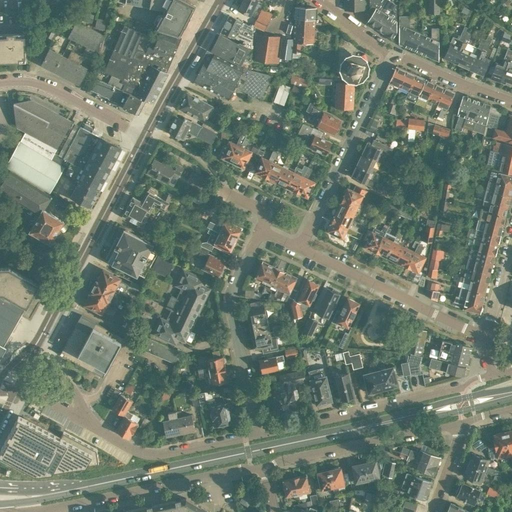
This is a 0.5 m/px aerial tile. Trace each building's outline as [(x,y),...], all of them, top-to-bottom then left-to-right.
[(126,0),(125,4),(160,10),(164,11),(155,29),(161,31),(180,37),(196,6),(183,0),(126,0)] [(258,0),(243,0),(239,10),(251,15),(258,0)] [(344,0),(344,10),(364,10),(364,0),(344,0)] [(366,13),(371,16),(366,22),(375,28),(384,13),(387,10),(382,7),(383,4),(380,1),(380,0),(369,0),(369,9),(366,13)] [(384,13),(375,28),(383,33),(392,18),(389,16),(394,9),(396,5),(387,0),(385,0),(383,4),(382,7),(387,10),(384,13)] [(428,0),(428,14),(439,14),(438,0),(428,0)] [(314,44),(316,8),(296,6),(293,52),(293,57),(300,58),(300,53),(301,53),(301,43),(314,44)] [(272,13),(261,8),(254,24),(265,29),(272,13)] [(395,10),(394,9),(389,16),(392,18),(383,33),(392,39),(396,31),(396,18),(395,18),(396,16),(395,10)] [(83,20),(92,22),(94,14),(85,12),(83,20)] [(240,43),(253,49),(254,25),(252,24),(251,26),(229,16),(222,31),(241,41),(240,43)] [(399,16),(399,24),(399,43),(415,51),(422,35),(410,29),(410,16),(399,16)] [(107,19),(98,17),(96,27),(105,29),(107,19)] [(73,20),(67,38),(97,49),(104,32),(73,20)] [(143,25),(113,85),(122,89),(146,100),(155,82),(156,83),(166,62),(165,62),(174,44),(176,45),(180,37),(143,25)] [(450,43),(444,57),(454,62),(467,32),(469,28),(464,26),(458,39),(453,37),(450,43)] [(422,35),(415,51),(438,61),(438,28),(431,28),(431,38),(422,35)] [(463,66),(472,46),(467,43),(471,34),(467,32),(454,62),(463,66)] [(504,32),(501,40),(510,43),(511,40),(510,39),(510,35),(504,32)] [(40,37),(33,51),(39,54),(34,64),(44,69),(84,89),(99,58),(59,38),(50,33),(46,40),(40,37)] [(282,36),(258,33),(255,60),(278,63),(282,36)] [(253,49),(240,43),(238,43),(220,34),(212,50),(245,67),(244,68),(251,71),(253,49)] [(486,40),(482,50),(473,70),(482,75),(489,61),(483,58),(492,38),(488,36),(486,40)] [(293,39),(282,38),(280,51),(292,52),(293,39)] [(482,38),(477,48),(482,50),(486,40),(482,38)] [(0,62),(25,62),(25,46),(1,47),(1,50),(0,49),(0,62)] [(477,48),(472,46),(463,66),(473,70),(482,50),(477,48)] [(493,47),(489,57),(493,59),(497,49),(493,47)] [(507,49),(502,65),(496,63),(491,78),(501,81),(511,50),(507,49)] [(511,63),(511,50),(501,81),(511,85),(511,81),(511,68),(510,68),(511,63)] [(251,73),(251,71),(244,68),(244,69),(214,54),(209,65),(204,63),(194,82),(228,99),(235,86),(249,94),(260,100),(272,76),(251,73)] [(360,61),(359,60),(358,59),(356,59),(354,59),(353,59),(352,59),(350,59),(349,60),(348,60),(348,61),(346,63),(345,64),(345,65),(345,66),(344,69),(345,71),(345,72),(346,73),(347,75),(348,76),(349,77),(351,77),(352,78),(353,78),(354,78),(356,78),(357,78),(358,77),(360,76),(361,75),(362,74),(363,73),(363,71),(364,70),(364,68),(364,67),(363,65),(363,64),(362,63),(362,62),(360,61)] [(399,87),(407,71),(396,66),(389,82),(399,87)] [(416,75),(407,71),(399,87),(409,91),(416,75)] [(318,75),(317,85),(332,86),(333,76),(318,75)] [(409,91),(405,99),(409,101),(415,103),(418,95),(426,79),(416,75),(409,91)] [(122,90),(108,83),(108,84),(96,78),(91,90),(97,93),(97,92),(100,93),(99,94),(106,97),(106,96),(108,97),(108,98),(114,102),(114,101),(117,102),(116,103),(124,107),(124,108),(130,111),(131,108),(140,113),(146,101),(146,100),(122,89),(122,90)] [(301,78),(297,85),(304,89),(307,81),(301,78)] [(435,83),(426,79),(418,95),(428,100),(435,83)] [(336,82),(335,107),(353,108),(354,83),(336,82)] [(280,83),(274,101),(284,105),(291,87),(280,83)] [(435,83),(428,100),(426,104),(431,106),(433,102),(437,104),(445,88),(435,83)] [(301,95),(304,89),(294,84),(292,90),(301,95)] [(445,88),(437,104),(442,106),(438,117),(443,119),(455,92),(445,88)] [(179,109),(205,122),(214,106),(187,93),(179,109)] [(455,129),(460,131),(464,121),(472,99),(463,95),(459,107),(458,114),(460,115),(455,129)] [(464,121),(462,127),(472,130),(473,129),(475,121),(481,102),(472,99),(464,121)] [(16,127),(25,132),(57,148),(71,122),(31,100),(13,102),(16,127)] [(475,121),(473,129),(484,133),(485,127),(488,112),(490,105),(481,102),(475,121)] [(313,108),(316,109),(318,106),(311,103),(307,111),(311,113),(313,108)] [(341,121),(316,109),(313,108),(311,113),(317,116),(317,115),(321,117),(317,125),(335,134),(336,132),(338,132),(339,129),(338,128),(341,121)] [(506,130),(496,128),(499,116),(488,112),(485,127),(494,129),(492,137),(511,142),(511,114),(506,130)] [(183,120),(176,116),(168,131),(183,139),(187,130),(197,134),(201,126),(199,124),(191,121),(184,118),(183,120)] [(415,129),(417,119),(407,118),(406,128),(415,129)] [(417,119),(415,129),(423,130),(424,120),(417,119)] [(405,121),(395,120),(394,128),(404,129),(405,121)] [(101,138),(71,122),(54,153),(71,162),(65,172),(79,180),(78,180),(79,181),(85,169),(90,159),(96,148),(101,138)] [(312,128),(302,123),(298,133),(306,137),(303,143),(309,146),(326,154),(328,148),(330,149),(331,146),(330,144),(331,142),(310,133),(312,128)] [(201,126),(197,134),(211,142),(216,133),(201,126)] [(440,126),(438,135),(441,136),(439,142),(446,144),(450,129),(440,126)] [(54,153),(57,148),(25,132),(6,167),(49,192),(63,167),(51,160),(54,153)] [(241,135),(237,145),(230,142),(222,157),(224,158),(224,159),(227,161),(229,160),(233,162),(241,147),(245,137),(241,135)] [(101,137),(101,138),(96,148),(116,159),(116,158),(121,148),(101,137)] [(249,139),(245,137),(241,147),(233,162),(238,164),(238,166),(242,167),(243,166),(244,167),(247,161),(252,163),(259,149),(253,146),(251,152),(244,148),(249,139)] [(368,143),(362,154),(374,160),(380,163),(384,156),(385,157),(389,147),(374,140),(373,140),(375,141),(373,145),(368,143)] [(489,159),(488,164),(499,166),(498,170),(511,173),(511,144),(504,143),(502,152),(491,150),(489,159)] [(116,159),(96,148),(90,159),(110,169),(110,168),(115,159),(116,159)] [(291,148),(282,167),(283,167),(276,182),(286,187),(287,184),(293,172),(295,170),(288,166),(295,150),(291,148)] [(259,149),(252,163),(258,166),(255,172),(256,172),(256,174),(260,176),(261,175),(266,177),(272,162),(262,157),(265,152),(259,149)] [(374,160),(362,154),(357,165),(369,171),(371,172),(373,167),(371,166),(374,160)] [(274,158),(272,162),(266,177),(270,179),(270,181),(274,183),(275,181),(276,182),(283,167),(282,167),(276,164),(278,160),(274,158)] [(110,169),(90,159),(85,169),(104,180),(105,179),(104,179),(110,169),(110,170),(110,169)] [(177,164),(175,168),(166,163),(165,165),(154,159),(147,172),(168,183),(174,172),(180,175),(184,168),(177,164)] [(369,171),(357,165),(352,176),(365,183),(371,186),(373,181),(368,178),(366,177),(369,171)] [(300,184),(297,192),(301,194),(301,195),(305,197),(306,196),(307,197),(314,182),(308,179),(312,169),(308,167),(305,173),(303,177),(300,184)] [(104,180),(85,169),(80,180),(99,190),(104,180)] [(10,170),(1,184),(0,186),(0,190),(37,214),(33,221),(32,220),(30,224),(32,225),(33,225),(30,231),(51,244),(64,222),(43,209),(51,197),(10,170)] [(201,186),(201,184),(204,179),(193,172),(189,179),(201,186)] [(287,184),(286,187),(287,187),(287,189),(291,191),(292,190),(297,192),(300,184),(303,177),(293,172),(287,184)] [(511,186),(511,188),(511,190),(511,176),(498,173),(491,172),(491,177),(490,176),(489,181),(511,186)] [(80,180),(79,181),(71,196),(90,206),(99,190),(80,180)] [(489,181),(487,190),(493,192),(510,197),(511,190),(511,188),(511,186),(489,181),(488,181),(489,181)] [(347,189),(342,199),(357,206),(361,208),(372,213),(371,212),(373,209),(368,207),(368,206),(363,204),(363,203),(359,201),(362,196),(364,197),(367,191),(356,186),(353,191),(348,189),(347,189)] [(150,188),(148,191),(147,191),(141,201),(133,197),(123,215),(143,226),(155,204),(158,206),(158,207),(169,213),(175,196),(166,191),(163,199),(157,196),(158,193),(150,188)] [(486,190),(483,200),(484,200),(491,202),(507,206),(510,197),(493,192),(487,190),(486,190)] [(196,193),(193,201),(197,202),(201,203),(203,197),(196,193)] [(338,203),(336,209),(352,216),(357,206),(342,199),(340,203),(338,203)] [(507,206),(484,200),(483,204),(490,206),(488,212),(505,216),(507,206)] [(389,204),(387,209),(395,213),(397,208),(389,204)] [(14,214),(3,208),(0,212),(0,222),(6,226),(10,220),(14,214)] [(372,213),(361,208),(359,212),(364,214),(364,215),(370,218),(372,213)] [(403,216),(405,211),(397,208),(395,213),(403,216)] [(333,214),(334,215),(332,220),(357,231),(359,227),(349,223),(352,216),(336,209),(333,214)] [(481,210),(479,219),(502,226),(505,216),(488,212),(481,210)] [(411,220),(413,215),(405,211),(403,216),(411,220)] [(225,221),(221,228),(212,224),(214,219),(206,215),(201,224),(210,228),(235,241),(241,229),(225,221)] [(419,216),(416,222),(426,226),(427,219),(419,216)] [(420,240),(420,241),(431,243),(435,221),(427,219),(426,226),(424,235),(422,235),(420,240)] [(478,219),(476,229),(483,231),(500,235),(502,226),(479,219),(478,219)] [(357,231),(332,220),(330,224),(328,224),(327,228),(328,229),(327,230),(328,230),(328,231),(331,232),(339,236),(342,237),(346,229),(348,230),(346,233),(358,238),(360,233),(357,231)] [(370,230),(365,239),(368,240),(366,246),(367,246),(366,247),(366,249),(370,251),(373,249),(376,251),(383,237),(387,228),(384,226),(381,231),(375,228),(373,232),(370,230)] [(235,241),(210,228),(208,232),(217,237),(213,245),(229,253),(235,241)] [(387,228),(383,237),(376,251),(380,253),(380,255),(384,257),(386,257),(387,256),(396,237),(389,233),(390,229),(387,228)] [(154,244),(124,229),(107,261),(118,267),(117,267),(114,272),(116,274),(137,284),(140,278),(137,276),(138,274),(145,277),(158,253),(151,249),(154,244)] [(396,237),(387,256),(397,261),(404,247),(405,245),(398,241),(404,230),(400,229),(396,237)] [(475,234),(474,239),(481,241),(497,245),(498,243),(499,243),(501,235),(500,235),(483,231),(476,229),(475,234)] [(497,245),(474,239),(473,243),(480,245),(478,251),(495,255),(496,255),(498,247),(497,247),(497,245)] [(209,255),(209,256),(206,255),(209,250),(196,244),(191,255),(198,258),(206,261),(203,268),(219,275),(219,274),(221,274),(223,271),(222,269),(224,263),(214,259),(215,258),(209,255)] [(416,248),(414,252),(407,266),(412,268),(412,270),(415,272),(418,271),(425,257),(420,255),(424,247),(418,244),(416,248)] [(414,252),(404,247),(397,261),(398,261),(398,262),(398,264),(402,266),(404,264),(407,266),(414,252)] [(478,251),(471,249),(469,258),(492,264),(495,255),(478,251)] [(0,256),(2,258),(4,254),(1,252),(0,251),(0,352),(31,298),(35,298),(37,294),(37,293),(34,293),(39,285),(9,268),(0,268),(0,256)] [(174,262),(159,255),(152,270),(167,277),(174,262)] [(492,264),(469,258),(466,268),(469,268),(490,274),(492,264)] [(266,283),(274,267),(263,262),(255,278),(266,283)] [(274,267),(266,283),(277,288),(285,272),(274,267)] [(490,274),(469,268),(467,274),(465,273),(464,278),(487,284),(490,274)] [(118,320),(125,325),(140,286),(137,284),(116,274),(115,276),(104,270),(100,276),(99,276),(97,279),(98,280),(97,281),(90,293),(91,293),(91,294),(89,294),(88,297),(89,299),(85,305),(117,321),(118,320)] [(203,286),(206,280),(183,270),(176,285),(181,288),(176,298),(171,296),(166,308),(171,310),(166,321),(161,318),(153,334),(176,344),(178,338),(185,342),(209,289),(203,286)] [(296,278),(285,272),(277,288),(288,293),(284,301),(292,302),(293,299),(294,297),(297,290),(292,288),(296,278)] [(464,278),(461,277),(460,281),(469,284),(468,289),(485,293),(487,284),(464,278)] [(319,284),(308,280),(298,302),(301,304),(309,307),(319,284)] [(428,282),(426,288),(434,290),(435,283),(428,282)] [(332,291),(327,288),(316,312),(326,318),(330,310),(332,310),(336,303),(334,302),(338,294),(337,293),(338,292),(333,289),(332,291)] [(434,290),(426,288),(425,295),(437,301),(439,291),(434,290)] [(460,292),(459,297),(482,303),(485,293),(468,289),(467,294),(460,292)] [(482,303),(459,297),(456,296),(454,302),(464,304),(463,309),(470,310),(469,312),(470,313),(474,314),(475,313),(475,312),(480,313),(482,305),(482,303)] [(337,322),(340,323),(340,325),(343,326),(343,325),(347,326),(352,317),(353,317),(352,316),(354,312),(355,312),(354,311),(358,303),(347,298),(343,306),(342,307),(343,307),(341,311),(340,311),(340,312),(336,310),(331,322),(336,324),(337,322)] [(298,302),(293,299),(292,302),(290,304),(294,322),(303,321),(300,305),(301,304),(298,302)] [(250,303),(251,309),(247,310),(250,323),(267,320),(264,306),(261,307),(260,301),(250,303)] [(106,331),(107,329),(81,315),(75,326),(61,354),(62,355),(103,377),(124,338),(111,331),(110,333),(106,331)] [(316,322),(309,318),(302,332),(310,335),(316,322)] [(267,320),(250,323),(252,336),(270,332),(267,320)] [(270,332),(252,336),(255,349),(262,347),(263,353),(279,350),(276,335),(281,334),(280,330),(273,331),(273,332),(270,332)] [(423,333),(415,331),(413,342),(421,344),(423,333)] [(176,365),(181,352),(146,338),(141,350),(176,365)] [(440,339),(438,348),(469,356),(471,347),(453,342),(453,343),(452,343),(452,342),(440,339)] [(421,344),(413,342),(410,353),(417,355),(418,355),(421,344)] [(284,349),(286,359),(299,356),(298,347),(284,349)] [(469,356),(438,348),(436,356),(447,359),(448,359),(449,359),(448,360),(467,365),(469,356)] [(348,351),(342,352),(345,364),(351,363),(349,356),(348,351)] [(349,356),(351,363),(353,369),(362,367),(359,353),(349,356)] [(260,360),(261,366),(259,367),(259,371),(262,371),(262,372),(278,369),(277,362),(284,360),(283,354),(275,356),(276,356),(267,358),(267,359),(260,360)] [(410,354),(408,362),(419,365),(421,356),(410,354)] [(209,372),(225,369),(224,363),(225,362),(225,359),(223,358),(223,357),(207,360),(208,368),(209,372)] [(464,376),(466,367),(437,360),(434,369),(464,376)] [(408,363),(402,365),(404,377),(411,375),(408,364),(408,363)] [(397,386),(392,367),(378,370),(383,389),(397,386)] [(212,384),(228,381),(227,379),(229,378),(228,375),(227,375),(225,369),(209,372),(212,384)] [(284,385),(285,391),(274,394),(277,405),(276,406),(275,407),(275,408),(275,409),(275,410),(276,411),(277,411),(278,412),(279,412),(280,412),(281,411),(281,410),(282,409),(295,406),(294,400),(297,399),(298,397),(296,390),(295,389),(293,380),(295,379),(296,385),(305,382),(304,378),(303,370),(279,375),(281,386),(284,385)] [(378,370),(363,374),(368,393),(383,389),(378,370)] [(335,376),(341,400),(354,397),(348,373),(335,376)] [(305,378),(304,378),(305,382),(308,393),(314,392),(316,403),(317,403),(318,406),(327,404),(326,401),(330,400),(324,375),(311,379),(310,376),(305,378)] [(128,384),(125,390),(131,393),(134,387),(128,384)] [(170,390),(161,391),(163,399),(171,397),(170,390)] [(204,392),(197,394),(200,405),(206,404),(207,406),(211,405),(215,404),(213,399),(206,401),(204,392)] [(200,405),(197,394),(191,395),(193,406),(200,405)] [(127,411),(132,401),(121,395),(113,409),(124,416),(127,411)] [(33,402),(23,399),(20,409),(30,412),(33,402)] [(233,413),(229,414),(227,404),(219,405),(219,403),(215,404),(211,405),(212,411),(211,411),(213,419),(215,426),(231,423),(231,421),(234,421),(233,413)] [(180,410),(176,411),(180,433),(194,430),(191,415),(182,417),(180,410)] [(19,411),(0,445),(0,451),(28,468),(35,471),(36,471),(37,472),(38,471),(70,467),(74,467),(98,464),(97,450),(63,432),(62,434),(60,433),(19,411)] [(139,418),(133,414),(127,411),(124,416),(125,417),(116,432),(128,438),(131,433),(133,434),(137,426),(136,425),(139,418)] [(180,433),(176,411),(168,413),(168,416),(162,418),(166,436),(180,433)] [(493,441),(494,446),(488,448),(491,459),(510,454),(504,432),(494,435),(495,440),(493,441)] [(420,449),(419,453),(410,450),(410,451),(401,447),(399,451),(408,455),(437,466),(441,457),(438,456),(428,452),(420,449)] [(430,447),(428,452),(438,456),(440,451),(430,447)] [(437,466),(408,455),(408,456),(400,453),(399,457),(406,459),(406,460),(415,463),(413,467),(434,475),(437,466)] [(498,472),(486,467),(489,460),(472,454),(472,455),(470,455),(469,459),(470,460),(468,465),(484,471),(494,475),(493,479),(498,481),(500,474),(498,472)] [(386,459),(384,466),(379,467),(380,473),(391,477),(395,463),(386,459)] [(364,463),(367,480),(379,478),(375,461),(364,463)] [(367,480),(364,463),(352,465),(356,482),(367,480)] [(484,471),(468,465),(466,470),(465,470),(463,474),(464,475),(464,476),(480,482),(484,471)] [(334,469),(329,471),(333,488),(344,485),(341,468),(339,468),(339,467),(334,468),(334,469)] [(319,471),(319,473),(318,473),(321,490),(333,488),(329,471),(324,472),(323,471),(319,471)] [(407,473),(403,482),(428,491),(431,482),(413,475),(407,473)] [(294,477),(298,495),(310,492),(306,475),(300,477),(300,476),(294,477)] [(298,495),(294,477),(289,479),(283,480),(287,497),(298,495)] [(428,491),(403,482),(397,480),(395,487),(401,489),(400,490),(407,493),(424,500),(428,491)] [(477,497),(480,490),(463,483),(462,485),(460,485),(459,488),(460,489),(459,490),(457,491),(456,493),(457,495),(456,497),(474,505),(475,503),(480,505),(483,499),(480,498),(477,497)] [(503,493),(489,487),(486,493),(500,499),(503,493)] [(254,495),(247,491),(241,501),(248,505),(254,495)] [(312,506),(318,504),(316,494),(310,496),(312,506)] [(118,510),(118,511),(209,511),(186,498),(181,499),(180,497),(175,498),(175,500),(152,505),(152,502),(146,504),(147,507),(124,511),(124,509),(118,510)] [(407,511),(413,511),(416,502),(403,500),(401,511),(407,511)] [(469,511),(451,503),(447,511),(448,511),(469,511)]
